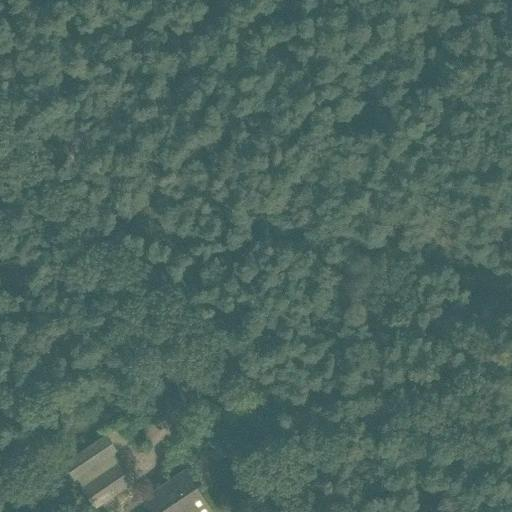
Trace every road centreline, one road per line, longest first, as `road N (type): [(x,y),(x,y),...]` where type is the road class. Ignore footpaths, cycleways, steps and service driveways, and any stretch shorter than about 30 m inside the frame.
road 1 (track): [(511,335),(313,408),(286,410),(227,374),(203,380)]
road 2 (track): [(328,511),(203,380)]
